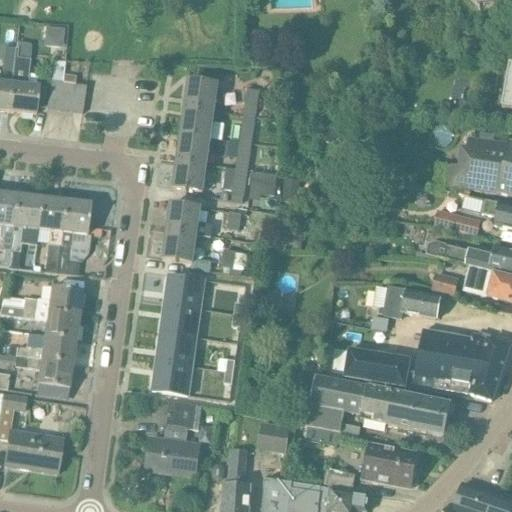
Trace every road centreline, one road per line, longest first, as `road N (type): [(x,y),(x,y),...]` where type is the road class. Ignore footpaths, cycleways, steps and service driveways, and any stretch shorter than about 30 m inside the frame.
road 1 (residential): [(83,511),(137,168),(0,149)]
road 2 (residential): [(420,511),(496,427),(511,395)]
